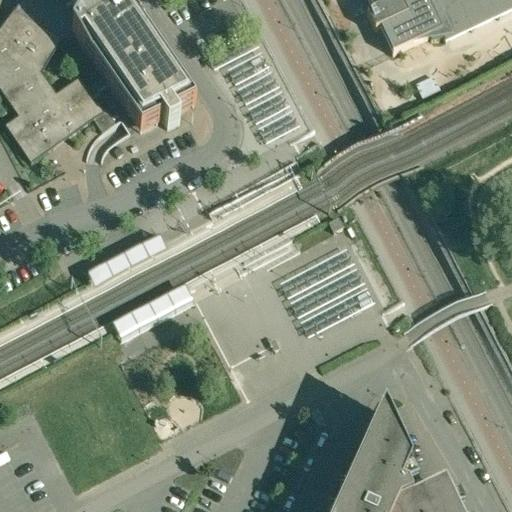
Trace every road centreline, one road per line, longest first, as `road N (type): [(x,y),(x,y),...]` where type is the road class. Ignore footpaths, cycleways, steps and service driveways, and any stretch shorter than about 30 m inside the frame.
road 1 (residential): [(142,0),(223,115),(223,141),(114,205),(0,252)]
road 2 (residential): [(391,351),(84,511)]
road 3 (residential): [(391,351),(487,511)]
road 4 (residential): [(302,511),(391,351)]
